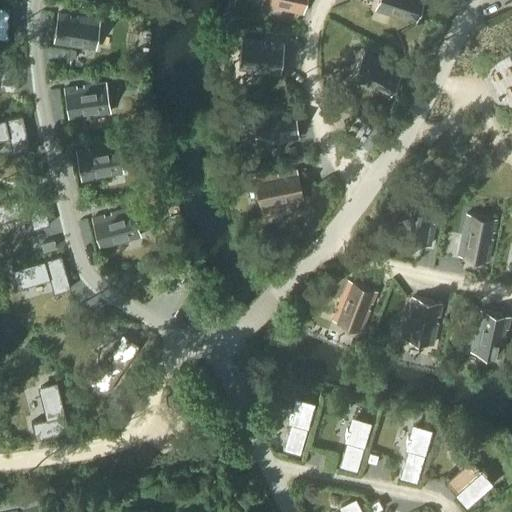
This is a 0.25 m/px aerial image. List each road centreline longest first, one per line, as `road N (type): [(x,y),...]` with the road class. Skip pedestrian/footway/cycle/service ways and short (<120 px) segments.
road 1 (track): [(187,344),(120,444),(0,468)]
road 2 (track): [(366,192),(326,144),(312,95),(309,42),(327,0)]
road 3 (track): [(319,246),(511,293)]
